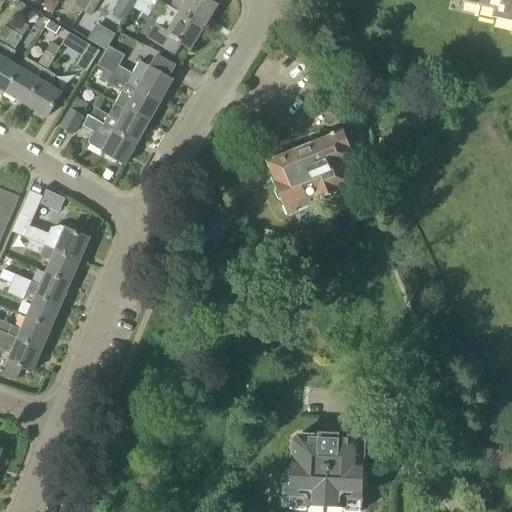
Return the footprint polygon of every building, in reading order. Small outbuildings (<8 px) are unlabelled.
[(88,0),(82,11),(89,16),(94,7),(96,8),(100,0),(121,0),(113,15),(125,22),(134,5),(136,0),(88,0)] [(157,0),(136,0),(137,0),(152,9),(157,1),(157,0)] [(217,8),(213,5),(216,1),(214,0),(187,0),(185,4),(178,0),(173,0),(169,7),(179,14),(204,29),(217,8)] [(511,0),(464,0),(465,2),(481,6),(478,18),(495,22),(496,17),(511,21),(511,0)] [(204,29),(179,14),(178,16),(168,10),(158,27),(154,25),(145,39),(174,56),(181,44),(190,50),(204,29)] [(0,54),(13,33),(4,28),(0,34),(0,54)] [(19,68),(9,62),(14,53),(13,52),(21,39),(13,33),(0,54),(0,90),(4,93),(19,68)] [(68,33),(61,45),(68,49),(75,38),(68,33)] [(25,105),(45,71),(53,58),(45,53),(36,67),(24,59),(19,68),(4,93),(25,105)] [(85,73),(92,63),(81,56),(74,67),(85,73)] [(112,75),(160,102),(172,81),(149,68),(149,69),(138,62),(131,75),(117,67),(112,75)] [(45,71),(25,105),(46,118),(61,93),(49,86),(55,77),(45,71)] [(149,123),(160,102),(112,75),(107,85),(120,92),(114,103),(149,123)] [(72,135),(82,119),(79,117),(86,105),(76,99),(59,127),(72,135)] [(89,117),(137,144),(149,123),(114,103),(107,116),(94,109),(89,117)] [(125,166),(137,144),(89,117),(83,127),(93,133),(88,142),(89,146),(104,154),(103,156),(103,159),(112,164),(114,164),(116,161),(125,166)] [(324,201),(335,197),(337,191),(352,185),(343,164),(353,160),(342,133),(267,163),(277,187),(274,193),(278,201),(283,202),(289,216),(317,204),(315,199),(318,198),(324,201)] [(229,202),(251,194),(246,183),(225,190),(229,202)] [(0,219),(7,223),(18,198),(0,189),(0,219)] [(217,246),(236,211),(227,206),(208,241),(217,246)] [(19,215),(12,233),(29,240),(45,247),(55,251),(80,262),(90,239),(65,229),(64,229),(61,228),(51,229),(49,236),(29,227),(32,220),(19,215)] [(29,240),(25,250),(41,257),(45,247),(29,240)] [(41,257),(51,262),(46,273),(71,284),(80,262),(55,251),(45,247),(41,257)] [(228,253),(209,255),(212,274),(231,272),(228,253)] [(2,271),(0,275),(0,279),(10,284),(10,285),(26,292),(36,296),(61,306),(71,284),(46,273),(40,287),(14,275),(14,276),(2,271)] [(10,285),(6,294),(22,301),(26,292),(10,285)] [(52,328),(61,306),(36,296),(27,317),(52,328)] [(52,328),(27,317),(21,330),(0,321),(0,332),(42,350),(52,328)] [(33,372),(42,350),(0,332),(0,350),(11,355),(8,362),(33,372)] [(338,438),(339,430),(320,429),(319,437),(298,436),(293,441),(290,510),(307,511),(307,506),(344,508),(343,511),(360,511),(364,444),(359,439),(338,438)] [(511,472),(511,456),(477,449),(473,464),(511,472)]
